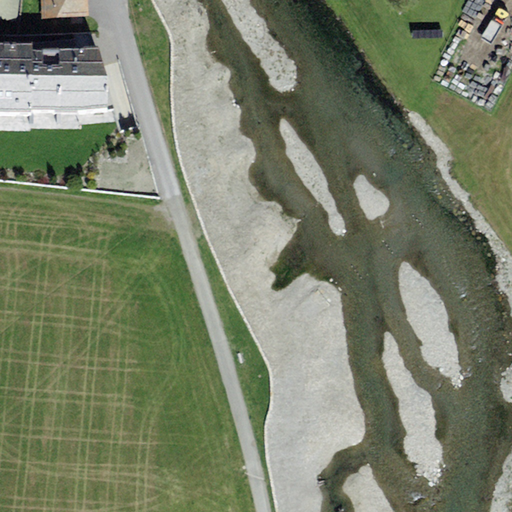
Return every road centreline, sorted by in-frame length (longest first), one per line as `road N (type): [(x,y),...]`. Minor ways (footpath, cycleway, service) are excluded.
road 1 (track): [(178,210),(262,511)]
road 2 (residential): [(113,0),(178,210)]
